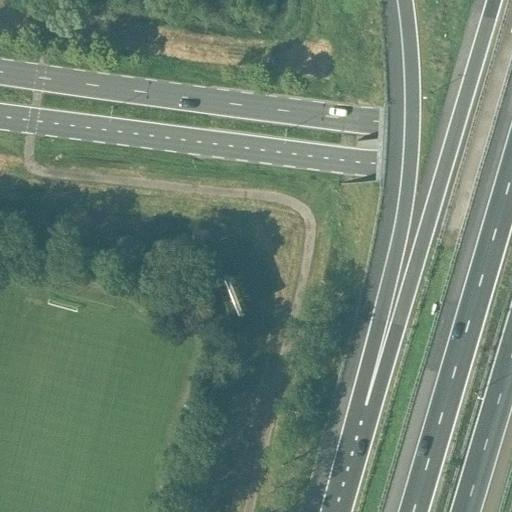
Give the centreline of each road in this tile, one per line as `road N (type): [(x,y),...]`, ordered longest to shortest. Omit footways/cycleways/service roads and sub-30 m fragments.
road 1 (secondary): [(511,141),(0,72)]
road 2 (secondary): [(0,118),(511,184)]
road 3 (motorway): [(493,0),(373,407)]
road 4 (motorway): [(401,0),(411,142),(373,407)]
road 5 (motorway): [(511,171),(412,511)]
road 6 (motorway): [(465,511),(511,354)]
